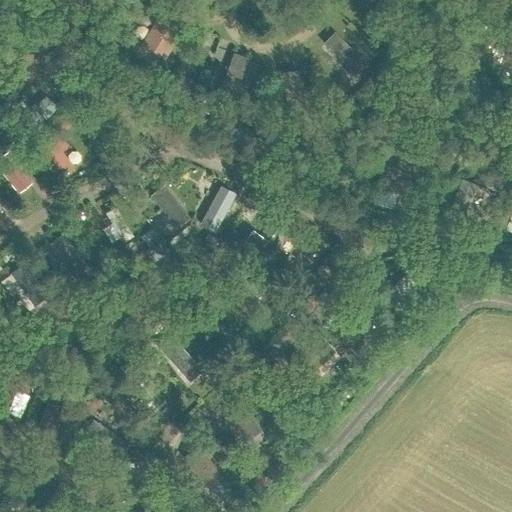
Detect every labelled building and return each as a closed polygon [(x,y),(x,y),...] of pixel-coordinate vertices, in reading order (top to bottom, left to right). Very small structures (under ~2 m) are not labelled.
[(414,0),(398,0),(397,1),(406,9),(414,0)] [(71,124),(62,112),(50,121),(59,133),(71,124)] [(6,124),(0,125),(0,138),(0,139),(9,136),(6,124)] [(255,135),(245,125),(236,135),(247,144),(255,135)] [(53,148),(61,143),(53,131),(32,145),(53,175),(65,166),(53,148)] [(16,138),(5,147),(12,155),(23,147),(16,138)] [(375,189),(403,196),(414,153),(386,145),(375,189)] [(1,160),(0,161),(0,176),(10,188),(18,181),(1,160)] [(209,185),(193,216),(206,223),(222,192),(209,185)] [(106,212),(90,223),(104,244),(121,232),(106,212)] [(232,229),(224,240),(233,247),(242,236),(232,229)] [(216,240),(207,234),(202,241),(211,247),(216,240)] [(62,285),(54,283),(52,294),(60,296),(62,285)] [(31,314),(20,322),(26,330),(37,321),(31,314)] [(173,331),(181,323),(173,314),(164,322),(173,331)] [(345,349),(339,356),(350,365),(356,359),(345,349)] [(299,390),(292,397),(302,408),(309,401),(299,390)] [(226,441),(211,453),(220,465),(236,453),(226,441)] [(196,492),(186,499),(196,511),(208,511),(210,511),(196,492)]
